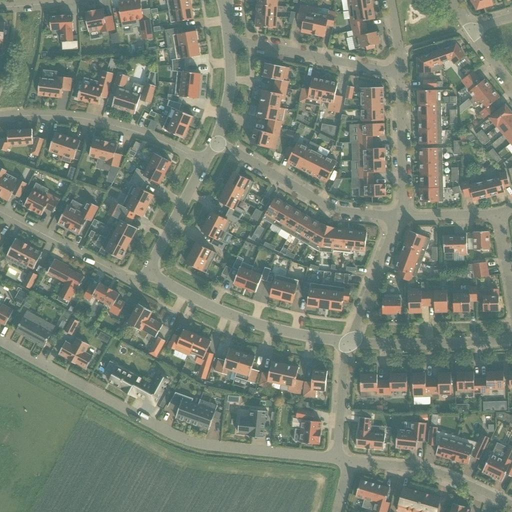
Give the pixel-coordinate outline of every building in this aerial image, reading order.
[(143,39),(152,38),(150,20),(142,21),(142,19),(143,19),(140,0),(137,0),(119,3),(122,27),(132,25),(132,27),(140,26),(143,39)] [(166,0),(169,11),(192,8),(190,0),(166,0)] [(347,0),(349,11),(373,8),(372,0),(347,0)] [(471,0),(477,9),(493,5),(491,0),(471,0)] [(277,17),(277,6),(257,5),(256,16),(277,17)] [(301,32),(313,35),(317,14),(318,9),(300,5),(297,19),(303,21),(301,32)] [(194,19),(192,8),(169,11),(171,23),(194,19)] [(333,27),(336,13),(329,11),(329,10),(318,8),(318,9),(317,14),(313,35),(324,37),(327,25),(333,27)] [(365,21),(375,19),(373,8),(349,11),(351,23),(352,31),(366,27),(365,21)] [(105,18),(103,9),(98,10),(86,12),(86,13),(85,13),(89,33),(100,31),(101,34),(115,31),(112,17),(105,18)] [(58,16),(50,17),(51,31),(61,30),(61,42),(71,42),(71,49),(78,49),(77,36),(72,36),(72,29),(74,29),(73,16),(66,16),(66,15),(58,16)] [(276,28),(277,17),(256,16),(255,27),(276,28)] [(198,43),(196,31),(183,33),(182,27),(165,30),(166,37),(173,36),(175,47),(198,43)] [(366,27),(352,31),(354,37),(352,37),(355,49),(366,47),(367,50),(375,48),(374,45),(380,44),(378,32),(368,34),(366,27)] [(200,56),(198,43),(175,47),(177,59),(172,60),(172,66),(186,65),(185,58),(200,56)] [(456,45),(437,52),(441,64),(451,60),(455,64),(465,56),(456,45)] [(441,64),(437,52),(417,58),(418,73),(431,73),(431,67),(441,64)] [(109,66),(116,68),(118,61),(111,59),(109,66)] [(276,80),(274,86),(287,89),(288,81),(286,81),(289,68),(265,63),(263,77),(276,80)] [(186,72),(186,65),(172,66),(173,71),(177,72),(176,84),(199,86),(201,74),(186,72)] [(118,88),(112,107),(135,114),(139,99),(141,100),(141,101),(150,104),(156,86),(155,86),(155,73),(155,71),(151,69),(150,72),(147,83),(146,83),(146,84),(142,96),(140,96),(141,95),(140,95),(123,89),(124,88),(125,88),(125,87),(124,87),(128,77),(128,76),(118,73),(115,84),(119,86),(119,88),(118,88)] [(101,97),(106,99),(112,73),(103,71),(99,86),(91,84),(90,86),(81,84),(77,99),(99,105),(101,97)] [(466,86),(476,78),(472,72),(462,81),(466,86)] [(40,78),(38,96),(62,98),(63,91),(70,91),(72,78),(57,77),(56,80),(40,78)] [(320,106),(321,101),(325,80),(312,78),(309,90),(302,89),(300,102),(320,106)] [(480,83),(476,78),(466,86),(470,91),(469,92),(473,97),(470,101),(472,104),(492,89),(484,79),(480,83)] [(339,113),(342,97),(335,95),(338,83),(325,80),(321,101),(329,103),(327,110),(339,113)] [(198,99),(199,86),(176,84),(175,96),(198,99)] [(280,108),(281,99),(285,100),(287,89),(274,86),(273,92),(263,90),(260,104),(280,108)] [(345,98),(351,99),(354,87),(348,86),(345,98)] [(360,88),(361,99),(383,99),(383,87),(360,88)] [(499,98),(492,89),(472,104),(475,107),(479,105),(483,110),(479,113),(484,119),(494,110),(490,105),(499,98)] [(418,91),(419,104),(441,104),(441,90),(418,91)] [(361,99),(361,110),(384,109),(383,99),(361,99)] [(179,111),(181,104),(174,102),(169,100),(167,106),(172,108),(167,118),(189,128),(193,117),(179,111)] [(285,109),(280,108),(260,104),(257,117),(269,120),(268,126),(280,129),(285,109)] [(441,117),(441,104),(419,104),(419,118),(441,117)] [(490,118),(496,126),(511,113),(505,105),(490,118)] [(361,110),(361,121),(384,121),(384,109),(361,110)] [(511,113),(496,126),(497,127),(504,135),(511,128),(511,113)] [(442,130),(441,117),(419,118),(419,131),(442,130)] [(184,138),(189,128),(167,118),(162,129),(184,138)] [(335,135),(337,127),(323,123),(321,131),(335,135)] [(384,136),(384,124),(358,124),(358,143),(372,143),(372,136),(384,136)] [(279,136),(280,129),(268,126),(266,132),(254,129),(250,143),(275,150),(279,136)] [(8,131),(8,138),(2,139),(0,143),(0,149),(6,152),(8,147),(10,147),(10,146),(33,144),(35,143),(33,148),(40,151),(44,139),(37,137),(37,138),(33,138),(32,129),(8,131)] [(442,144),(442,130),(419,131),(420,144),(442,144)] [(476,134),(481,140),(486,135),(482,130),(476,134)] [(80,141),(55,133),(49,151),(63,156),(61,160),(70,163),(72,159),(74,160),(74,159),(78,160),(81,152),(77,150),(80,141)] [(490,141),(486,135),(481,140),(485,145),(490,141)] [(94,139),(89,156),(98,159),(98,161),(106,163),(106,164),(111,166),(109,174),(117,176),(121,168),(118,168),(122,155),(115,153),(117,145),(109,143),(109,142),(102,140),(102,141),(94,139)] [(307,148),(297,143),(287,163),(297,168),(307,148)] [(373,149),(372,143),(358,143),(358,161),(385,160),(385,148),(373,149)] [(317,152),(307,148),(297,168),(307,173),(317,152)] [(442,162),(442,148),(420,149),(420,162),(442,162)] [(487,153),(492,158),(497,154),(493,149),(487,153)] [(147,163),(165,173),(171,162),(153,152),(147,163)] [(327,157),(317,152),(307,173),(316,178),(327,157)] [(501,159),(497,154),(492,158),(496,164),(501,159)] [(337,162),(327,157),(316,178),(326,183),(337,162)] [(385,172),(385,160),(358,161),(359,179),(373,179),(373,172),(385,172)] [(443,175),(442,162),(420,162),(421,176),(443,175)] [(132,177),(144,183),(147,178),(160,184),(165,173),(147,163),(147,164),(149,165),(145,173),(137,168),(132,177)] [(0,196),(1,198),(1,197),(9,201),(13,194),(19,198),(27,184),(19,180),(17,184),(4,177),(7,171),(0,167),(0,196)] [(228,182),(249,193),(254,183),(234,172),(228,182)] [(506,173),(499,174),(500,178),(485,181),(488,197),(504,193),(503,187),(509,185),(506,173)] [(443,188),(443,175),(421,176),(421,188),(420,189),(443,188)] [(127,195),(148,206),(154,195),(141,188),(144,183),(132,177),(129,183),(133,185),(127,195)] [(373,185),(373,179),(359,179),(359,197),(386,197),(386,184),(373,185)] [(488,197),(485,181),(469,185),(468,182),(461,184),(465,197),(471,195),(473,201),(488,197)] [(223,191),(244,202),(249,193),(228,182),(223,191)] [(459,186),(452,188),(454,195),(461,193),(459,186)] [(444,202),(443,188),(420,189),(421,202),(444,202)] [(24,206),(27,208),(32,211),(32,210),(42,215),(45,208),(53,212),(60,200),(46,193),(45,197),(32,190),(24,206)] [(227,213),(240,220),(244,211),(236,207),(240,200),(244,203),(244,202),(223,191),(218,201),(230,208),(227,213)] [(115,202),(112,208),(127,216),(132,219),(135,213),(142,217),(148,206),(127,195),(122,206),(115,202)] [(284,203),(275,197),(262,219),(272,224),(284,203)] [(67,205),(58,224),(79,235),(87,220),(91,221),(98,207),(87,201),(84,207),(73,201),(70,207),(67,205)] [(293,208),(284,203),(272,224),(281,230),(293,208)] [(112,208),(109,214),(117,218),(111,228),(132,239),(138,228),(129,224),(132,219),(127,216),(112,208)] [(302,213),(293,208),(281,230),(290,235),(302,213)] [(240,220),(227,213),(224,218),(212,212),(206,222),(227,233),(232,223),(236,225),(239,219),(240,220)] [(311,219),(302,213),(290,235),(299,240),(311,219)] [(320,223),(320,224),(311,219),(299,240),(308,245),(320,224),(320,223)] [(222,242),(227,233),(206,222),(201,232),(214,238),(211,244),(223,250),(226,244),(222,242)] [(308,245),(319,252),(328,226),(320,224),(308,245)] [(335,228),(328,226),(319,252),(333,253),(335,228)] [(106,238),(127,249),(132,239),(111,228),(106,238)] [(343,252),(346,230),(336,229),(335,228),(333,253),(333,251),(343,252)] [(346,230),(343,252),(354,253),(356,231),(346,230)] [(367,232),(356,231),(354,253),(354,251),(365,252),(367,232)] [(410,231),(405,244),(426,252),(430,239),(410,231)] [(489,232),(474,232),(474,250),(489,250),(489,232)] [(466,237),(443,238),(444,260),(454,259),(454,252),(459,252),(459,255),(467,255),(466,237)] [(127,249),(106,238),(101,249),(121,260),(127,249)] [(27,266),(34,269),(42,253),(16,239),(7,256),(8,256),(7,258),(18,264),(20,260),(28,264),(27,266)] [(196,243),(191,253),(211,264),(217,253),(196,243)] [(421,264),(426,252),(405,244),(400,256),(421,264)] [(185,263),(206,274),(211,264),(191,253),(185,263)] [(416,277),(421,264),(400,256),(395,269),(400,271),(400,270),(412,275),(416,277)] [(238,257),(232,268),(239,271),(233,284),(244,288),(253,267),(242,262),(244,259),(238,257)] [(55,259),(47,273),(66,283),(57,300),(67,306),(76,289),(78,289),(81,284),(82,283),(82,282),(84,277),(72,270),(71,273),(67,271),(69,267),(55,259)] [(467,272),(474,271),(487,269),(486,262),(467,265),(467,272)] [(253,267),(244,288),(255,293),(261,280),(267,282),(269,275),(271,269),(265,267),(262,275),(252,271),(253,267)] [(488,276),(487,269),(474,271),(475,278),(488,276)] [(412,275),(400,270),(400,271),(397,277),(410,282),(412,275)] [(23,285),(30,289),(37,275),(31,272),(23,285)] [(276,275),(270,297),(281,300),(287,278),(276,275)] [(287,278),(281,300),(293,303),(296,290),(302,292),(304,282),(287,278)] [(304,282),(302,292),(309,293),(307,306),(319,308),(322,285),(304,282)] [(107,287),(99,283),(95,290),(89,287),(84,297),(90,301),(93,296),(98,299),(97,302),(105,307),(107,304),(120,311),(117,316),(118,316),(125,303),(117,299),(120,295),(112,290),(107,287)] [(333,291),(333,286),(322,285),(319,308),(330,310),(333,291)] [(333,291),(330,310),(342,311),(343,303),(348,304),(350,290),(345,289),(345,288),(333,286),(333,291)] [(469,294),(453,295),(454,311),(470,311),(470,301),(477,301),(477,288),(469,288),(469,294)] [(490,296),(483,297),(483,311),(499,310),(499,296),(498,296),(498,289),(489,289),(490,296)] [(18,302),(22,304),(27,294),(21,291),(20,293),(19,292),(14,301),(18,303),(18,302)] [(434,292),(428,292),(428,306),(434,305),(435,312),(447,312),(447,291),(434,291),(434,292)] [(422,306),(428,306),(428,292),(421,292),(409,292),(409,313),(422,312),(422,306)] [(401,295),(384,295),(384,299),(383,299),(383,313),(401,313),(401,295)] [(0,322),(5,326),(14,310),(7,307),(3,305),(0,302),(0,322)] [(138,304),(127,323),(142,331),(142,330),(156,338),(163,325),(149,317),(152,312),(138,304)] [(27,311),(16,332),(44,347),(52,333),(35,324),(39,318),(27,311)] [(65,331),(72,335),(79,322),(72,318),(65,331)] [(189,355),(197,335),(183,330),(180,337),(174,334),(171,342),(170,341),(168,346),(188,355),(189,355)] [(211,341),(197,335),(189,355),(189,356),(191,351),(198,355),(195,362),(202,365),(200,371),(207,373),(213,354),(206,352),(211,341)] [(158,337),(153,347),(160,351),(165,341),(158,337)] [(59,354),(69,360),(68,360),(76,364),(86,369),(93,356),(86,352),(90,345),(77,338),(73,345),(66,341),(59,354)] [(225,361),(219,359),(215,371),(227,375),(228,370),(236,372),(242,353),(229,349),(225,361)] [(242,353),(236,372),(235,377),(255,383),(258,371),(252,369),(255,357),(242,353)] [(285,364),(272,361),(269,374),(262,372),(259,385),(272,388),(273,382),(281,384),(285,364)] [(299,367),(285,364),(281,384),(289,386),(288,391),(300,394),(303,381),(296,380),(299,367)] [(117,367),(108,382),(121,389),(136,398),(137,395),(145,400),(155,405),(168,380),(158,375),(152,386),(141,380),(142,378),(141,378),(140,380),(138,379),(139,377),(119,366),(118,367),(117,367)] [(327,371),(313,370),(312,382),(305,382),(303,396),(316,398),(316,390),(325,391),(327,371)] [(487,379),(480,379),(481,393),(488,392),(488,389),(504,389),(503,372),(486,372),(487,379)] [(438,380),(432,380),(432,397),(432,400),(439,400),(439,394),(451,394),(451,373),(438,373),(438,380)] [(457,393),(481,393),(480,379),(474,379),(474,373),(457,373),(457,393)] [(407,390),(407,374),(390,374),(390,381),(384,381),(384,395),(391,395),(391,390),(407,390)] [(413,398),(432,397),(432,380),(426,380),(425,374),(413,374),(413,398)] [(384,398),(384,395),(384,381),(377,381),(377,375),(360,375),(361,391),(371,391),(371,398),(384,398)] [(192,424),(199,405),(198,405),(192,402),(193,399),(175,392),(167,407),(177,412),(175,418),(192,424)] [(192,424),(209,430),(212,422),(213,419),(217,406),(200,400),(198,405),(199,405),(192,424)] [(506,402),(497,402),(498,411),(506,410),(506,402)] [(300,442),(319,444),(319,442),(320,442),(321,431),(320,430),(321,422),(312,421),(312,420),(314,413),(297,409),(296,417),(303,418),(302,420),(301,430),(295,429),(294,441),(300,442)] [(250,419),(239,418),(238,433),(248,434),(248,436),(263,438),(266,411),(251,410),(250,419)] [(495,418),(502,421),(506,413),(502,411),(495,412),(495,418)] [(360,417),(358,431),(356,447),(366,448),(366,449),(373,449),(383,450),(385,434),(370,432),(372,418),(360,417)] [(396,448),(416,450),(417,442),(424,442),(426,423),(412,422),(411,431),(398,429),(396,448)] [(451,460),(457,442),(446,439),(447,434),(437,431),(437,428),(430,427),(428,445),(435,446),(435,445),(438,446),(436,455),(451,459),(451,460)] [(457,442),(451,460),(458,462),(458,461),(468,464),(471,456),(472,456),(479,459),(489,438),(481,434),(478,443),(469,441),(468,445),(457,442)] [(490,454),(482,472),(502,482),(505,474),(511,477),(511,474),(511,461),(511,459),(511,448),(508,447),(502,460),(490,454)] [(360,480),(355,497),(373,501),(370,510),(373,510),(372,511),(375,511),(386,511),(389,503),(386,502),(389,488),(360,480)] [(416,511),(422,493),(403,488),(398,507),(397,511),(403,511),(405,509),(415,511),(416,511)] [(436,511),(441,498),(422,493),(416,511),(436,511)]
